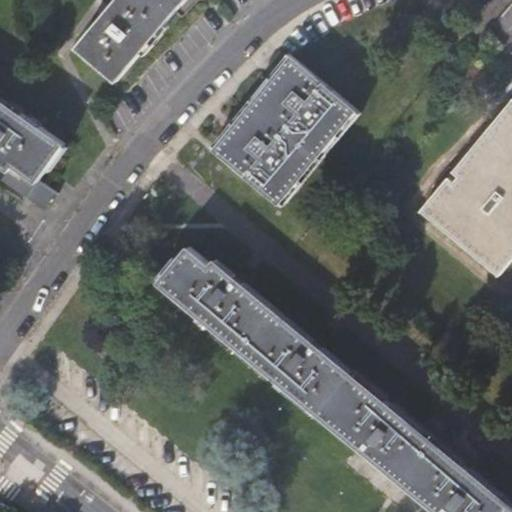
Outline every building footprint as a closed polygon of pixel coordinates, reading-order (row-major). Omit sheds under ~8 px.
[(118,0),(102,19),(80,45),(120,79),(136,60),(164,26),(182,6),(187,0),(118,0)] [(219,148),(282,200),(358,108),(294,55),(219,148)] [(16,162),(40,178),(66,143),(0,95),(0,160),(11,168),(16,162)] [(511,100),(455,169),(461,174),(455,180),(450,176),(422,209),(500,274),(511,259),(511,100)] [(57,190),(40,178),(16,162),(11,168),(0,160),(0,183),(24,201),(29,196),(45,206),(57,190)] [(443,511),(511,511),(511,501),(218,259),(214,264),(192,245),(163,281),(443,511)]
